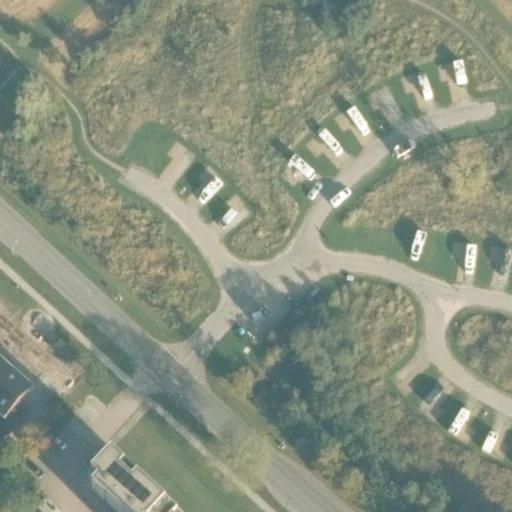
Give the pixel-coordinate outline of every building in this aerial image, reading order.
[(13,128),(4,138),(9,143),(18,133),(13,128)] [(260,310),(251,320),(251,323),(256,327),(259,327),(267,317),(267,314),(263,310),(260,310)] [(0,388),(14,373),(0,359),(0,388)] [(0,444),(2,446),(25,420),(14,411),(33,390),(14,373),(0,388),(0,444)] [(173,511),(110,456),(91,477),(98,483),(91,490),(115,511),(173,511)]
